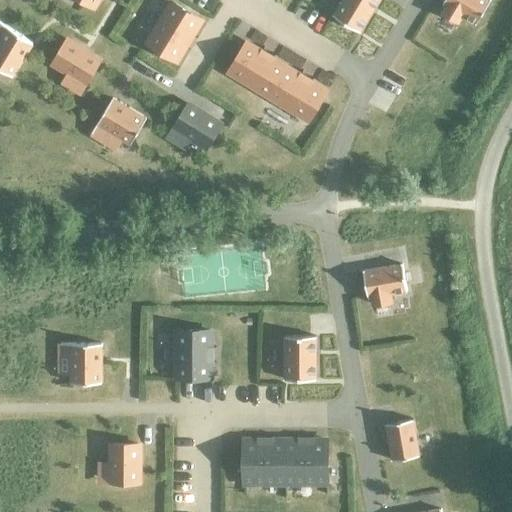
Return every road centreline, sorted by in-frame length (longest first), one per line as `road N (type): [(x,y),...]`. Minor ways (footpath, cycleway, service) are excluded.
road 1 (unclassified): [(511,415),(482,234),(488,166),(511,117)]
road 2 (unknown): [(302,413),(266,216)]
